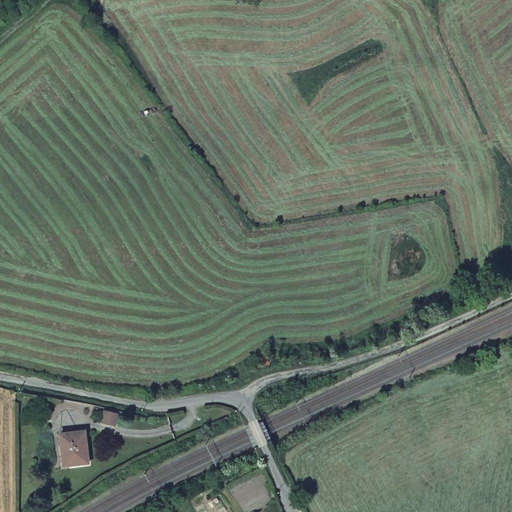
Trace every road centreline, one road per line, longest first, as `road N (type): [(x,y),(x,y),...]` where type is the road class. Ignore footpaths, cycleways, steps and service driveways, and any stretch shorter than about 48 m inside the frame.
road 1 (unclassified): [(240,401),(262,381),(384,350),(511,294)]
road 2 (residential): [(240,401),(150,405),(0,377)]
